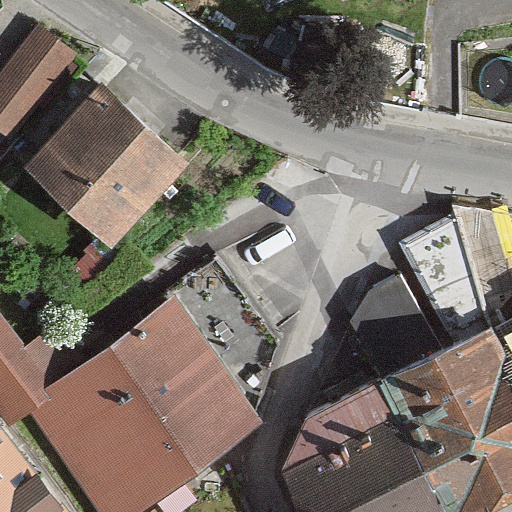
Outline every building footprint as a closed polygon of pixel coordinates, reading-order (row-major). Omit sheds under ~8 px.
[(80,62),(40,30),(0,79),(0,132),(15,144),(80,62)] [(195,174),(106,96),(34,177),(123,255),(195,174)] [(136,511),(261,423),(164,293),(55,380),(0,311),(0,383),(98,511),(136,511)] [(511,324),(497,331),(511,360),(511,324)] [(494,511),(511,503),(511,360),(497,331),(380,388),(443,511),(494,511)] [(443,511),(380,388),(311,422),(290,479),(306,511),(443,511)] [(0,511),(67,511),(2,430),(0,431),(0,511)]
